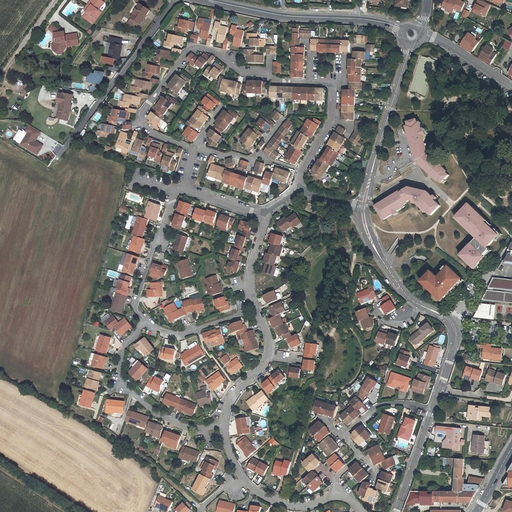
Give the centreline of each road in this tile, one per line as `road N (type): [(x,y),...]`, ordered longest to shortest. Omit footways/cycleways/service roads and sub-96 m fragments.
road 1 (residential): [(297,188),(330,124),(333,84),(243,72),(191,46),(140,121),(194,150)]
road 2 (track): [(205,511),(165,474),(0,372)]
road 3 (residential): [(54,163),(175,0)]
road 4 (tertiary): [(200,0),(400,29)]
road 5 (residential): [(225,428),(200,432),(174,423),(125,382),(120,354),(143,319)]
road 6 (residential): [(362,208),(408,46)]
road 7 (residential): [(143,319),(135,297),(180,188)]
